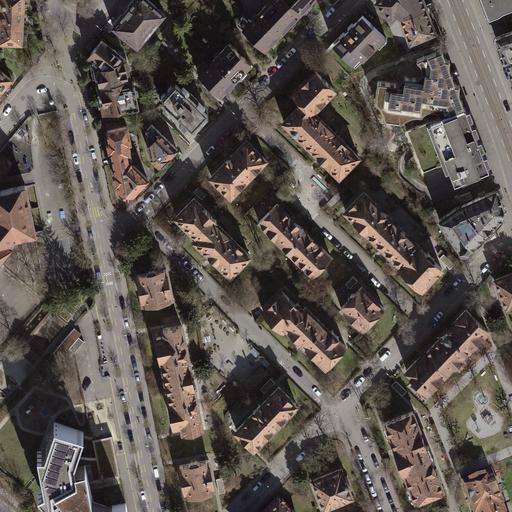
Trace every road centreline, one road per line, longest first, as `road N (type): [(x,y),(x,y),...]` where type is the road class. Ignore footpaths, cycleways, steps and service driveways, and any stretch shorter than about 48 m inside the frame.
road 1 (residential): [(421,323),(306,209),(297,166),(241,112)]
road 2 (residential): [(334,413),(134,220)]
road 3 (residential): [(155,511),(102,239)]
road 4 (residential): [(102,239),(75,100),(57,85),(37,84),(0,126)]
road 5 (primary): [(511,146),(455,0)]
road 6 (residential): [(241,112),(350,0)]
road 7 (residential): [(134,220),(241,112)]
road 8 (residential): [(236,511),(334,413)]
road 9 (residential): [(334,413),(421,323)]
road 10 (residential): [(421,323),(511,237)]
